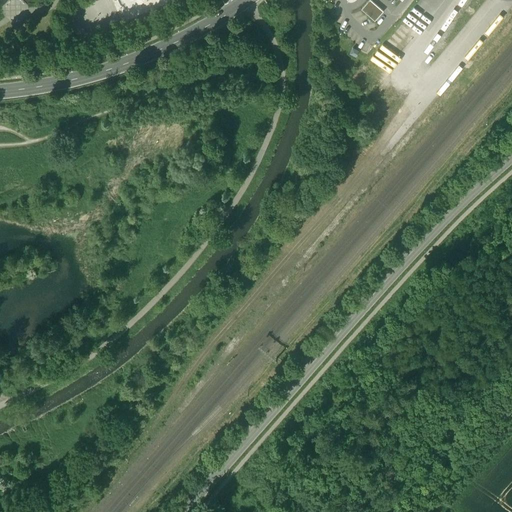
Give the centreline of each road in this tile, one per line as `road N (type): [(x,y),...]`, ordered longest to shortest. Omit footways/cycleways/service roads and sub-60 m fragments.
road 1 (track): [(248,1),(275,51),(280,96),(231,205),(165,289),(101,347),(9,399)]
road 2 (unclassified): [(181,511),(347,323),(511,155)]
road 3 (secondary): [(0,90),(134,60),(250,0)]
